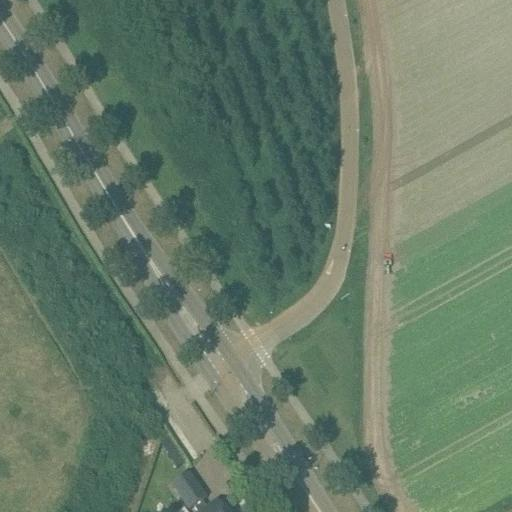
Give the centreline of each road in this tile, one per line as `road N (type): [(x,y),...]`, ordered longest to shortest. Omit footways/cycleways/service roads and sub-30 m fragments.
road 1 (unclassified): [(257,342),(318,300),(340,258),(349,111),(335,0)]
road 2 (tertiary): [(134,234),(208,373),(304,490)]
road 3 (tertiary): [(134,234),(0,18)]
road 4 (tertiary): [(232,359),(134,234)]
road 5 (tertiary): [(304,490),(232,359)]
